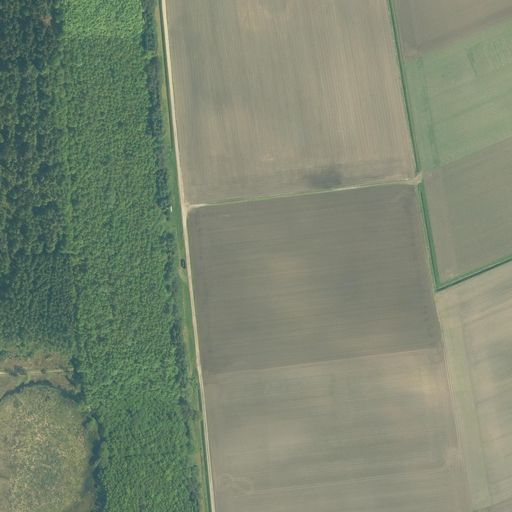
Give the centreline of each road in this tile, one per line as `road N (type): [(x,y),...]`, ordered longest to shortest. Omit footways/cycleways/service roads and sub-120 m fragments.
road 1 (track): [(163,0),(213,511)]
road 2 (track): [(57,0),(78,369),(0,372)]
road 3 (track): [(78,369),(108,455),(198,456),(203,511)]
